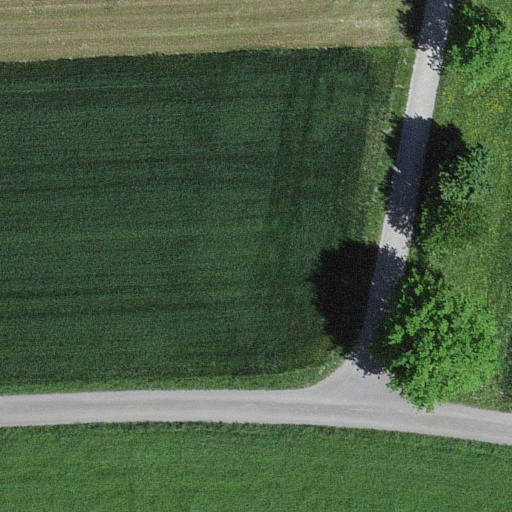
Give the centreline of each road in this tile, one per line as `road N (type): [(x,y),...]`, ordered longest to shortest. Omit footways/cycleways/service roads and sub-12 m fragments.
road 1 (track): [(0,414),(359,405),(511,432)]
road 2 (track): [(441,0),(359,405)]
